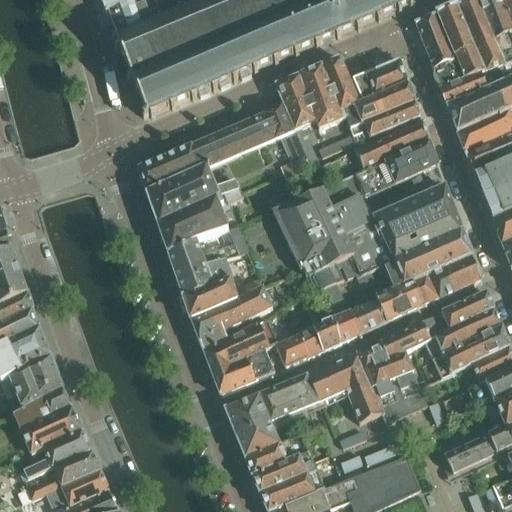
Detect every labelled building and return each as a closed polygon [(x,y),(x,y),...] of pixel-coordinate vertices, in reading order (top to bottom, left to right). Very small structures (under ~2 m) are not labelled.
[(98,0),(106,18),(109,16),(117,39),(112,40),(112,41),(113,41),(119,43),(138,34),(137,31),(141,29),(142,33),(159,25),(157,21),(162,20),(163,23),(180,17),(178,13),(182,11),(184,15),(200,8),(198,4),(203,2),(204,6),(207,0),(98,0)] [(113,41),(112,41),(111,44),(117,46),(118,50),(114,52),(116,56),(120,54),(131,80),(127,82),(128,86),(133,84),(146,116),(142,118),(143,122),(150,119),(151,122),(155,120),(154,117),(170,110),(172,113),(176,112),(174,108),(191,101),(192,104),(196,103),(195,100),(212,92),(213,96),(217,94),(216,91),(232,83),(234,87),(238,85),(236,82),(253,75),(254,78),(258,76),(257,73),(273,66),(275,69),(279,67),(277,64),(294,57),(295,60),(300,59),(298,55),(315,48),(316,51),(320,50),(319,47),(336,40),(337,42),(338,42),(319,0),(217,0),(212,3),(210,0),(207,0),(204,6),(203,2),(198,4),(200,8),(184,15),(182,11),(178,13),(180,17),(163,23),(162,20),(157,21),(159,25),(142,33),(141,29),(137,31),(138,34),(119,43),(113,41)] [(319,0),(338,42),(340,41),(339,37),(356,30),(358,34),(362,33),(360,29),(376,21),(378,26),(382,24),(380,20),(397,12),(398,17),(402,15),(401,11),(408,8),(410,11),(414,8),(413,8),(418,1),(419,2),(419,0),(319,0)] [(511,33),(499,0),(478,0),(477,1),(506,69),(511,66),(511,33)] [(511,0),(499,0),(511,33),(511,0)] [(511,66),(506,69),(477,1),(457,10),(477,56),(486,75),(490,78),(495,91),(511,83),(511,66)] [(457,10),(437,19),(457,65),(477,56),(457,10)] [(437,19),(425,25),(416,28),(430,64),(433,75),(457,65),(437,19)] [(457,65),(433,75),(441,94),(486,75),(477,56),(457,65)] [(359,106),(348,80),(340,62),(301,79),(275,90),(294,138),(295,137),(305,158),(303,159),(310,174),(321,169),(305,134),(303,135),(303,134),(316,129),(318,135),(347,124),(342,114),(359,106)] [(362,105),(407,86),(399,64),(353,83),(362,105)] [(486,75),(441,94),(447,112),(495,91),(490,78),(486,75)] [(511,83),(495,91),(447,112),(458,137),(511,115),(511,83)] [(362,105),(359,106),(342,114),(347,124),(350,133),(415,106),(407,86),(362,105)] [(415,106),(350,133),(353,139),(353,138),(356,147),(419,119),(415,106)] [(192,150),(144,170),(138,173),(147,197),(207,169),(209,174),(294,138),(283,110),(263,119),(192,150)] [(511,115),(458,137),(466,157),(511,137),(511,115)] [(421,125),(355,153),(364,175),(400,159),(430,146),(421,125)] [(511,137),(466,157),(475,180),(511,163),(511,137)] [(353,138),(353,139),(318,153),(322,162),(356,147),(353,138)] [(430,146),(400,159),(405,170),(397,173),(403,185),(438,169),(430,146)] [(400,159),(364,175),(320,195),(299,205),(297,206),(293,209),(274,216),(272,217),(300,276),(302,275),(312,300),(343,285),(337,267),(352,260),(345,245),(348,243),(351,239),(364,234),(361,228),(372,223),(361,202),(363,201),(364,202),(403,185),(397,173),(405,170),(400,159)] [(310,174),(303,159),(280,169),(286,184),(310,174)] [(511,163),(475,180),(493,225),(511,216),(511,163)] [(207,169),(147,197),(159,229),(221,202),(224,200),(239,195),(235,185),(217,192),(209,174),(207,169)] [(376,222),(372,223),(361,228),(364,234),(351,239),(348,243),(345,245),(352,260),(337,267),(343,285),(356,279),(358,282),(383,271),(463,237),(445,190),(379,220),(376,222)] [(297,206),(299,205),(293,193),(269,204),(274,216),(293,209),(297,206)] [(239,195),(224,200),(228,210),(242,205),(239,195)] [(221,202),(159,229),(161,234),(169,259),(229,233),(221,211),(224,210),(221,202)] [(511,216),(493,225),(511,273),(511,272),(511,216)] [(230,232),(229,233),(239,259),(248,255),(238,230),(230,232)] [(229,233),(169,259),(183,299),(211,287),(205,274),(226,264),(239,259),(229,233)] [(0,256),(11,252),(6,234),(0,236),(0,256)] [(472,260),(463,237),(383,271),(394,294),(414,285),(424,281),(426,284),(430,282),(440,303),(454,297),(443,273),(472,260)] [(0,310),(27,298),(15,263),(11,252),(0,256),(0,310)] [(481,284),(472,260),(443,273),(454,297),(481,284)] [(211,287),(183,299),(192,324),(238,304),(233,285),(234,285),(226,264),(205,274),(211,287)] [(424,281),(414,285),(424,309),(440,303),(430,282),(426,284),(424,281)] [(414,285),(394,294),(375,301),(377,306),(386,327),(424,310),(424,309),(414,285)] [(246,300),(262,293),(259,286),(243,292),(246,300)] [(246,300),(238,304),(192,324),(203,355),(227,344),(224,337),(273,313),(264,292),(262,293),(246,300)] [(27,298),(0,310),(0,330),(33,314),(27,298)] [(431,343),(494,314),(487,298),(422,327),(423,328),(431,343)] [(377,306),(351,318),(360,339),(386,327),(377,306)] [(33,314),(0,330),(0,354),(38,331),(33,314)] [(494,314),(431,343),(404,356),(412,375),(427,368),(436,385),(450,379),(449,379),(471,369),(509,352),(494,314)] [(350,316),(329,326),(339,349),(360,340),(360,339),(351,318),(350,316)] [(268,325),(227,344),(203,355),(212,377),(265,355),(275,351),(278,350),(268,325)] [(329,326),(314,333),(323,356),(339,349),(329,326)] [(423,328),(413,332),(401,338),(381,347),(388,363),(404,356),(431,343),(423,328)] [(38,331),(0,354),(0,385),(50,359),(39,331),(38,331)] [(323,356),(314,333),(297,340),(308,363),(323,356)] [(297,340),(278,350),(275,351),(285,373),(308,363),(297,340)] [(381,347),(357,357),(372,391),(373,390),(384,419),(381,420),(385,429),(427,412),(419,393),(436,385),(427,368),(412,375),(404,356),(388,363),(381,347)] [(511,373),(511,358),(509,352),(471,369),(479,389),(511,373)] [(274,378),(265,355),(212,377),(221,400),(274,378)] [(323,374),(260,399),(226,414),(246,463),(281,448),(271,426),(314,410),(319,407),(346,395),(359,429),(381,420),(384,419),(373,390),(372,391),(357,357),(323,374)] [(50,359),(0,385),(0,388),(6,402),(15,398),(22,414),(49,400),(63,392),(50,359)] [(511,373),(479,389),(468,394),(475,412),(493,404),(511,397),(511,373)] [(63,392),(49,400),(58,418),(71,411),(63,392)] [(511,397),(493,404),(505,432),(489,440),(484,431),(440,451),(447,467),(442,470),(448,481),(505,455),(508,462),(507,462),(511,471),(511,397)] [(49,400),(22,414),(13,419),(31,459),(44,453),(82,435),(71,411),(58,418),(49,400)] [(436,429),(444,425),(437,407),(429,410),(436,429)] [(82,435),(44,453),(48,464),(23,476),(27,484),(52,473),(91,456),(82,435)] [(343,454),(366,445),(362,436),(339,445),(343,454)] [(301,441),(281,448),(246,463),(252,481),(284,468),(308,456),(301,441)] [(367,470),(395,459),(392,450),(364,462),(367,470)] [(91,456),(52,473),(57,484),(28,496),(31,504),(47,498),(100,475),(91,456)] [(316,475),(308,456),(284,468),(252,481),(260,498),(316,475)] [(344,476),(362,468),(359,460),(341,468),(344,476)] [(325,494),(281,511),(335,511),(347,507),(349,511),(351,511),(382,511),(420,495),(406,462),(325,493),(325,494)] [(100,475),(47,498),(52,511),(66,511),(109,494),(100,475)] [(325,493),(316,475),(260,498),(266,511),(281,511),(325,494),(325,493)] [(511,482),(494,491),(501,509),(502,511),(503,511),(511,508),(511,482)] [(494,511),(501,509),(494,491),(484,495),(491,511),(494,511)] [(31,504),(28,496),(27,494),(16,498),(21,509),(31,504)] [(117,511),(109,494),(66,511),(117,511)] [(472,511),(481,511),(476,498),(468,501),(472,511)]
